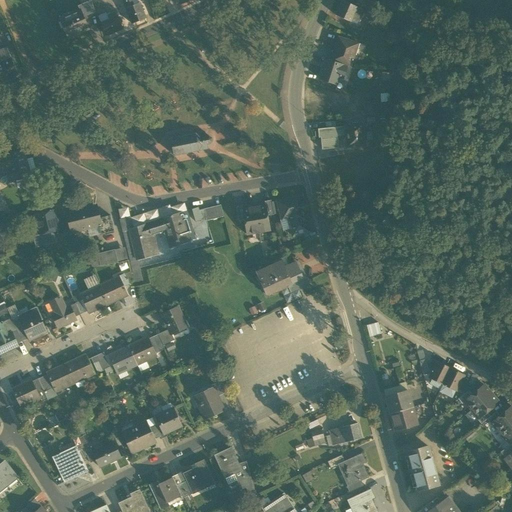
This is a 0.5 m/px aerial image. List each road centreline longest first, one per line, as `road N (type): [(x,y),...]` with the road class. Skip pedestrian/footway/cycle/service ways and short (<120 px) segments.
road 1 (residential): [(62,510),(364,369)]
road 2 (residential): [(311,173),(143,203),(19,141),(0,150)]
road 3 (residential): [(0,95),(218,0)]
road 4 (residential): [(511,394),(411,338),(340,285)]
road 5 (tertiary): [(311,173),(294,101),(324,0)]
road 6 (tertiary): [(404,511),(364,369)]
road 7 (residential): [(0,375),(127,316)]
